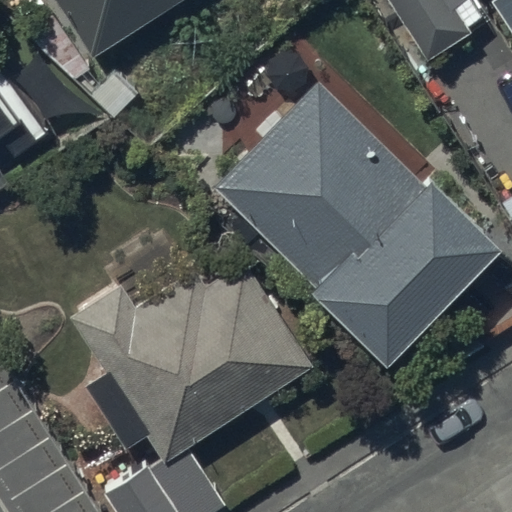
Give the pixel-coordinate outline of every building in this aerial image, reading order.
[(154,0),(64,0),(91,41),(154,0)] [(396,0),(427,47),(468,21),(454,0),(396,0)] [(485,234),(315,73),(210,183),(380,343),(485,234)] [(0,119),(12,111),(0,93),(0,119)] [(307,356),(241,254),(199,281),(188,264),(129,301),(115,279),(70,308),(107,365),(86,379),(122,435),(148,420),(165,447),(184,435),(307,356)] [(199,511),(224,495),(184,435),(165,447),(102,489),(117,511),(199,511)]
